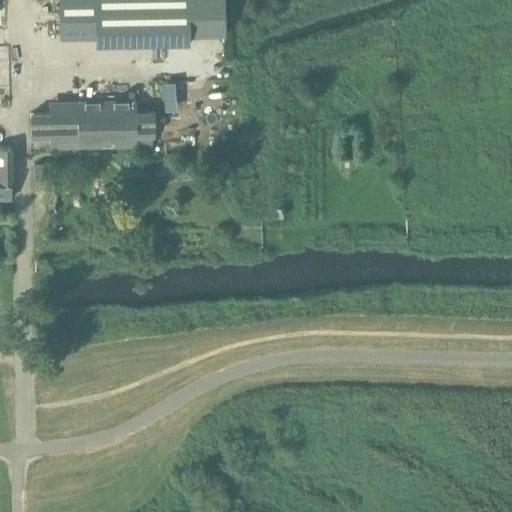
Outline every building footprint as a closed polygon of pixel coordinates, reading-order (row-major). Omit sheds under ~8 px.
[(56,0),(57,34),(224,34),(223,0),(56,0)] [(375,73),(389,73),(389,49),(375,49),(375,73)] [(177,79),(163,80),(164,109),(177,109),(177,79)] [(136,135),(154,134),(154,133),(154,117),(153,109),(135,109),(135,99),(48,101),(48,111),(30,111),(30,136),(48,136),(48,147),(108,146),(136,145),(136,135)] [(11,182),(12,182),(11,160),(11,146),(0,146),(0,199),(11,200),(11,182)] [(192,151),(169,151),(170,172),(193,171),(192,151)] [(360,158),(338,159),(338,170),(361,169),(360,158)] [(276,210),(280,218),(287,215),(283,207),(276,210)]
